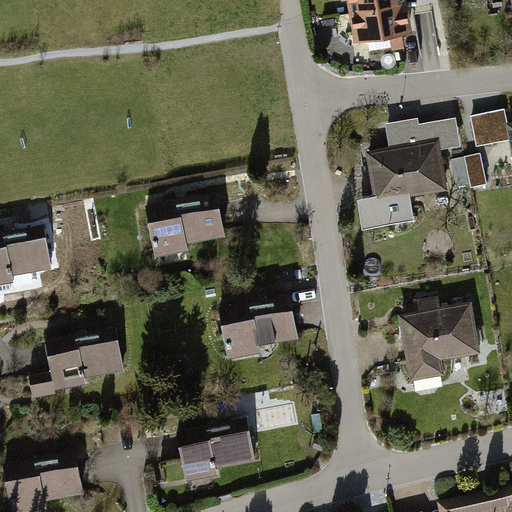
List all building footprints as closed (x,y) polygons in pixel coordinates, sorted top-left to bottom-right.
[(401,0),(336,0),(338,10),(348,9),(353,35),(365,33),(369,51),(401,45),(398,26),(406,25),(401,0)] [(437,136),(365,148),(372,197),(424,189),(425,195),(446,191),(437,136)] [(483,149),(460,154),(465,182),(489,178),(483,149)] [(218,200),(147,213),(158,266),(191,259),(190,251),(226,244),(218,200)] [(42,232),(0,240),(0,294),(16,291),(14,284),(51,276),(42,232)] [(417,307),(397,310),(407,373),(441,368),(439,354),(479,348),(471,299),(451,302),(448,288),(415,294),(417,307)] [(286,291),(215,304),(225,356),(259,350),(258,342),(294,335),(286,291)] [(111,323),(41,337),(48,370),(27,374),(30,393),(85,382),(84,374),(120,367),(111,323)] [(244,416),(173,430),(184,482),(217,476),(216,468),(252,461),(244,416)] [(72,446),(1,460),(11,511),(12,511),(45,506),(44,498),(80,491),(72,446)] [(511,511),(511,484),(436,501),(438,511),(511,511)]
